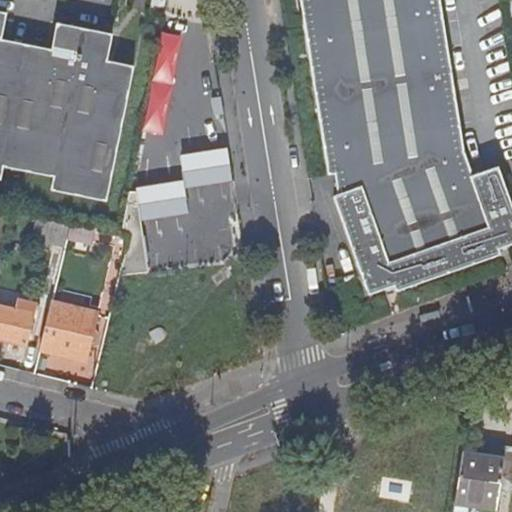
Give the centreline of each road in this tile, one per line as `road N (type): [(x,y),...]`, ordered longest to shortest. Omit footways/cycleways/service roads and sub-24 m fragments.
road 1 (unclassified): [(241,0),(312,398)]
road 2 (secondary): [(312,398),(511,333)]
road 3 (secondary): [(138,462),(312,398)]
road 4 (residential): [(0,392),(67,409),(129,439),(138,462)]
road 5 (unknown): [(465,0),(486,143)]
road 6 (secondary): [(11,511),(138,462)]
